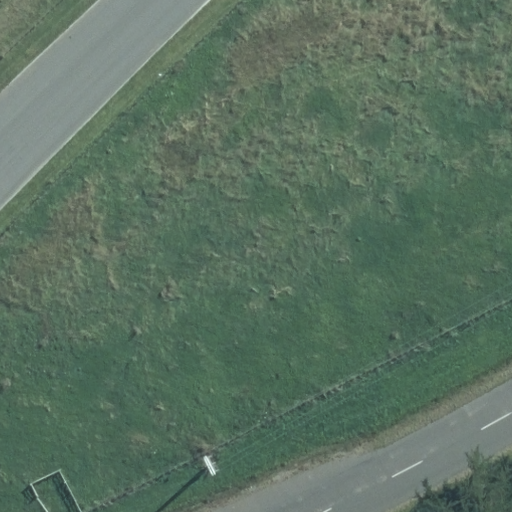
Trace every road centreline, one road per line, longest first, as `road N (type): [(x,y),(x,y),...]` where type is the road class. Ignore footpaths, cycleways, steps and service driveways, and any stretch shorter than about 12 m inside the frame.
road 1 (residential): [(0,152),(157,0)]
road 2 (unclassified): [(322,511),(511,411)]
